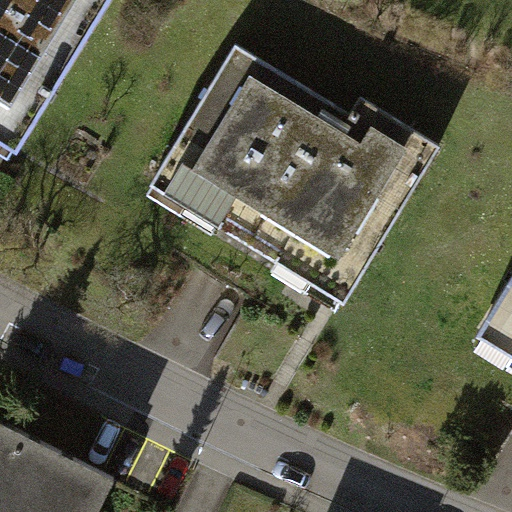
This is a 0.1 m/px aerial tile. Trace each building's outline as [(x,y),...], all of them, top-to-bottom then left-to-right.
[(0,0),(0,129),(22,143),(110,0),(0,0)] [(156,173),(253,233),(334,103),(237,43),(156,173)] [(253,233),(349,293),(441,145),(362,96),(351,112),(335,102),(253,233)] [(511,275),(481,325),(511,343),(511,275)] [(96,511),(115,475),(0,418),(0,511),(96,511)]
